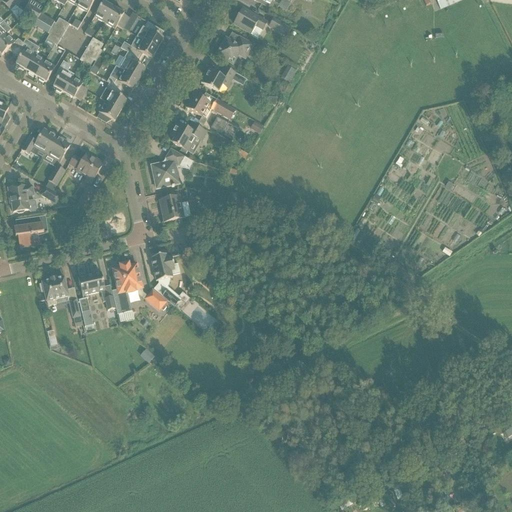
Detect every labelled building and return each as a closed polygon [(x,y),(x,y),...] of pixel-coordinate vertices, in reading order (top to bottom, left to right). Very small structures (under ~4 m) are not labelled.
[(16,8),(8,0),(3,0),(1,2),(10,13),(16,8)] [(67,0),(67,2),(77,8),(81,0),(67,0)] [(81,0),(77,8),(87,14),(95,0),(81,0)] [(250,0),(267,9),(272,0),(281,0),(278,7),(286,12),(292,0),(250,0)] [(44,9),(30,1),(23,13),(37,21),(40,15),(44,9)] [(103,3),(98,12),(94,18),(104,24),(113,9),(111,8),(112,7),(108,4),(107,5),(103,3)] [(113,9),(104,24),(115,31),(116,28),(123,16),(123,15),(113,9)] [(233,26),(242,30),(250,35),(255,27),(257,29),(258,27),(263,30),(266,24),(245,11),(243,15),(240,13),(233,26)] [(37,21),(51,29),(54,23),(40,15),(37,21)] [(123,16),(116,28),(122,31),(129,20),(123,16)] [(59,20),(55,25),(66,31),(69,26),(59,20)] [(273,20),(269,28),(286,38),(291,30),(273,20)] [(3,23),(0,25),(0,41),(6,35),(11,31),(3,23)] [(54,24),(50,29),(63,37),(66,31),(55,25),(54,24)] [(136,38),(141,41),(157,50),(163,40),(149,32),(152,27),(147,24),(144,29),(142,28),(136,38)] [(47,35),(49,36),(59,42),(63,37),(50,29),(47,35)] [(6,35),(0,41),(0,54),(1,56),(7,51),(13,56),(23,45),(18,41),(14,44),(6,35)] [(59,42),(49,36),(46,41),(56,47),(59,42)] [(127,53),(127,54),(139,61),(142,56),(151,61),(157,50),(141,41),(136,38),(130,48),(124,44),(120,49),(127,53)] [(216,56),(224,61),(232,66),(237,58),(235,57),(237,53),(246,58),(252,47),(239,39),(237,42),(237,44),(237,45),(235,45),(227,41),(224,42),(216,56)] [(92,40),(89,45),(101,52),(99,50),(102,46),(92,40)] [(23,45),(13,56),(18,60),(15,66),(19,68),(18,69),(23,72),(23,71),(25,72),(34,57),(39,49),(25,41),(23,45)] [(89,45),(86,50),(98,57),(101,52),(89,45)] [(86,50),(83,56),(93,62),(93,61),(95,62),(98,57),(86,50)] [(129,63),(123,72),(138,81),(144,71),(136,66),(139,61),(127,54),(124,59),(129,63)] [(83,56),(80,61),(89,67),(93,62),(83,56)] [(34,57),(25,72),(34,77),(35,78),(44,63),(34,57)] [(44,63),(35,78),(46,84),(55,69),(44,63)] [(57,80),(53,88),(56,90),(55,92),(60,95),(61,93),(63,94),(72,79),(67,76),(68,75),(67,73),(69,69),(69,66),(63,63),(54,78),(57,80)] [(280,79),(290,84),(296,72),(287,67),(280,79)] [(106,83),(109,85),(121,92),(124,87),(132,92),(135,88),(136,89),(138,84),(137,83),(138,81),(123,72),(116,68),(106,83)] [(203,76),(203,78),(204,79),(200,85),(211,90),(216,93),(220,86),(227,90),(232,81),(242,87),(245,81),(233,73),(224,68),(219,77),(208,71),(208,72),(207,71),(204,73),(203,76)] [(72,79),(63,94),(73,100),(74,99),(80,88),(82,85),(72,79)] [(109,85),(100,100),(105,103),(104,103),(120,113),(126,102),(117,97),(121,92),(109,85)] [(80,88),(74,99),(80,103),(87,92),(80,88)] [(185,109),(194,114),(201,119),(205,112),(209,114),(211,111),(229,122),(235,112),(216,101),(213,107),(193,95),(185,109)] [(104,103),(103,105),(98,114),(114,123),(120,113),(104,103)] [(0,125),(1,126),(8,109),(0,105),(0,125)] [(250,130),(259,136),(263,128),(254,123),(250,130)] [(172,144),(181,149),(187,153),(195,139),(201,143),(206,134),(191,125),(188,131),(176,125),(170,136),(175,139),(172,144)] [(29,139),(21,152),(29,157),(33,149),(46,157),(57,138),(48,133),(48,134),(43,131),(36,143),(29,139)] [(57,138),(46,157),(59,165),(65,155),(70,147),(65,144),(66,143),(57,138)] [(234,154),(245,160),(248,155),(237,149),(234,154)] [(156,191),(166,188),(177,186),(179,185),(179,183),(179,180),(177,179),(175,179),(174,172),(175,172),(176,170),(175,166),(181,164),(184,159),(179,155),(170,150),(164,161),(163,163),(163,165),(151,167),(156,191)] [(68,166),(76,170),(87,177),(84,183),(90,186),(103,165),(100,163),(99,164),(85,156),(82,162),(74,157),(68,166)] [(48,183),(45,189),(52,193),(56,187),(64,172),(57,168),(48,183)] [(10,199),(12,214),(16,213),(18,215),(22,214),(24,212),(28,211),(28,212),(30,213),(34,212),(36,210),(35,203),(33,202),(27,203),(26,196),(33,195),(32,188),(25,189),(25,188),(8,190),(9,199),(10,199)] [(76,207),(82,211),(83,211),(94,192),(88,188),(76,207)] [(52,193),(45,189),(40,197),(55,205),(60,198),(52,193)] [(237,202),(236,202),(235,195),(226,197),(230,214),(239,212),(238,210),(239,209),(237,202)] [(179,197),(168,200),(158,202),(163,224),(184,220),(179,197)] [(28,228),(14,230),(15,239),(19,238),(19,241),(18,241),(19,249),(39,246),(37,237),(42,235),(43,235),(47,234),(45,218),(41,219),(27,221),(28,228)] [(150,260),(153,269),(156,282),(172,278),(172,276),(180,274),(177,265),(173,266),(171,258),(167,259),(166,256),(150,260)] [(113,272),(115,281),(117,291),(111,293),(117,316),(130,313),(126,295),(134,293),(134,291),(142,290),(136,266),(129,268),(128,265),(119,267),(120,270),(113,272)] [(78,280),(80,289),(82,300),(78,301),(81,315),(82,314),(89,312),(87,300),(87,299),(86,300),(85,297),(105,292),(103,284),(100,274),(78,280)] [(41,284),(42,286),(39,286),(41,294),(43,293),(46,303),(47,303),(48,308),(55,306),(54,301),(68,298),(64,279),(55,281),(55,280),(54,280),(54,281),(51,282),(50,281),(50,282),(41,284)] [(160,297),(174,309),(181,301),(167,289),(160,297)] [(165,304),(152,292),(145,301),(158,312),(165,304)] [(112,298),(104,300),(107,312),(115,310),(112,298)] [(68,302),(72,320),(73,324),(81,322),(76,300),(68,302)] [(50,348),(56,346),(53,331),(46,333),(50,348)] [(493,455),(511,446),(508,439),(489,448),(493,455)]
